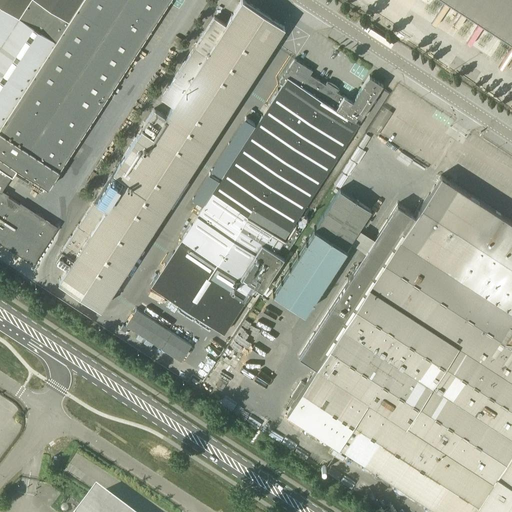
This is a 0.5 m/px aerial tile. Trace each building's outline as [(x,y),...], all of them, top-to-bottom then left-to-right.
[(0,0),(0,242),(4,245),(5,244),(33,262),(38,254),(39,255),(48,242),(46,241),(56,227),(43,219),(44,218),(36,212),(35,214),(1,192),(12,175),(12,176),(18,167),(48,187),(169,0),(0,0)] [(67,267),(58,280),(101,308),(285,25),(245,0),(241,0),(226,23),(214,16),(161,97),(173,105),(165,116),(154,108),(56,259),(67,267)] [(282,84),(151,284),(223,332),(254,285),(262,290),(300,232),(293,228),(285,240),(283,239),(359,123),(355,121),(358,116),(361,118),(383,84),(369,75),(352,101),(336,91),(338,88),(327,81),(325,84),(310,74),(313,70),(295,58),(279,82),(282,84)] [(343,172),(335,184),(353,195),(360,183),(343,172)] [(295,399),(287,412),(442,511),(511,511),(511,221),(441,175),(415,215),(397,204),(299,355),(317,366),(305,384),(301,381),(291,396),(295,399)] [(340,189),(273,292),(304,312),(361,223),(366,227),(371,220),(366,216),(371,209),(340,189)] [(136,308),(125,324),(181,361),(192,344),(136,308)] [(119,511),(96,494),(81,511),(119,511)]
